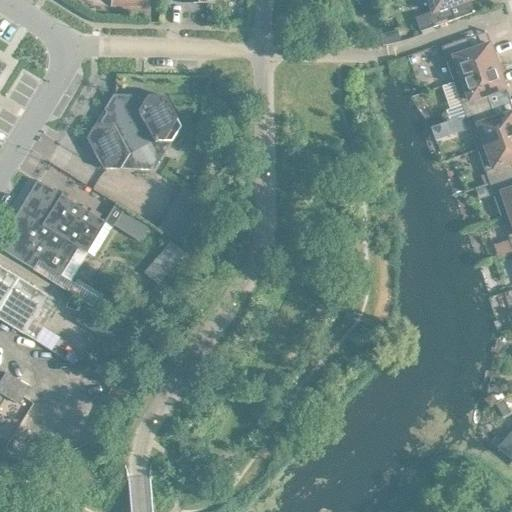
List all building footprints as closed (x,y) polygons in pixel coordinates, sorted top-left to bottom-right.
[(434,0),(437,6),(419,12),(424,26),(458,14),(454,1),(457,0),(434,0)] [(445,42),(457,76),(502,61),(494,38),(475,45),(471,33),(445,42)] [(457,76),(469,110),(495,101),(491,89),(510,83),(502,61),(457,76)] [(182,121),(166,91),(149,90),(147,93),(134,93),(132,90),(115,89),(106,104),(108,107),(101,118),(97,118),(88,133),(105,163),(156,165),(182,121)] [(469,110),(481,144),(511,133),(511,108),(499,113),(495,101),(469,110)] [(493,178),(511,171),(511,133),(481,144),(493,178)] [(511,171),(493,178),(505,212),(511,209),(511,171)] [(25,199),(31,203),(28,208),(21,204),(11,221),(12,222),(13,220),(19,224),(6,244),(4,244),(35,264),(36,263),(34,262),(39,255),(47,260),(51,263),(72,275),(89,247),(88,246),(105,217),(107,218),(107,217),(106,216),(39,175),(25,199)] [(184,182),(159,224),(182,238),(207,196),(184,182)] [(115,201),(106,216),(107,217),(115,222),(116,220),(135,232),(143,236),(151,222),(115,201)] [(113,221),(107,218),(105,217),(88,246),(89,247),(95,250),(113,221)] [(0,313),(25,329),(49,290),(0,259),(0,313)] [(117,340),(127,325),(88,300),(78,315),(117,340)] [(496,388),(488,393),(493,402),(501,396),(496,388)]
